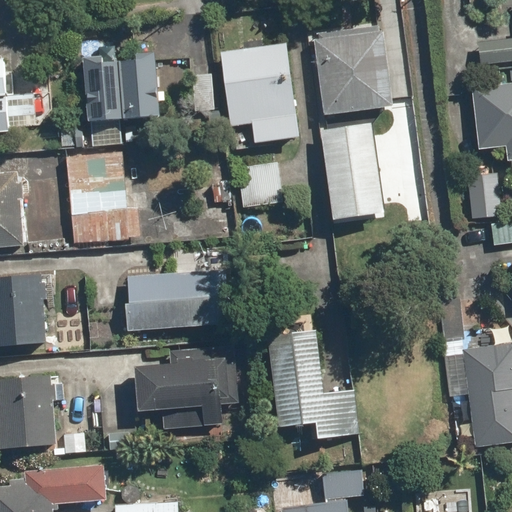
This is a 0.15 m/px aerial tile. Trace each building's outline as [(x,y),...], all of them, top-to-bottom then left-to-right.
[(392,107),(382,25),(314,33),(323,115),(392,107)] [(511,37),(479,41),(482,64),(511,60),(511,37)] [(297,135),(283,41),(281,42),(217,50),(228,124),(250,121),(253,141),(297,135)] [(156,117),(152,52),(79,57),(84,122),(156,117)] [(214,103),(213,74),(194,74),(194,103),(214,103)] [(511,81),(474,86),(481,150),(507,147),(508,160),(511,159),(511,81)] [(384,215),(372,123),(321,129),(333,221),(384,215)] [(143,238),(140,207),(129,208),(124,152),(67,156),(74,243),(143,238)] [(283,203),(280,161),(241,164),(244,206),(283,203)] [(0,247),(24,246),(18,172),(0,173),(0,247)] [(504,217),(500,172),(469,175),(473,220),(504,217)] [(233,182),(210,180),(208,207),(230,209),(233,182)] [(393,194),(395,218),(427,215),(425,191),(393,194)] [(511,243),(511,219),(494,222),(496,245),(511,243)] [(227,323),(223,269),(124,276),(126,303),(121,303),(123,331),(227,323)] [(0,347),(46,344),(41,274),(0,277),(0,347)] [(466,337),(462,298),(442,300),(446,339),(466,337)] [(324,393),(318,330),(268,335),(277,427),(315,423),(317,438),(360,434),(356,390),(324,393)] [(511,341),(464,348),(476,446),(511,441),(511,341)] [(243,402),(238,345),(171,351),(172,364),(134,368),(137,412),(164,410),(166,428),(226,423),(224,403),(243,402)] [(57,444),(52,374),(0,378),(0,443),(0,449),(57,444)] [(88,450),(87,431),(66,432),(67,451),(88,450)] [(108,500),(105,464),(26,470),(27,484),(0,486),(0,511),(54,511),(54,504),(108,500)] [(349,511),(348,498),(305,502),(306,511),(349,511)] [(177,511),(177,501),(113,503),(113,511),(177,511)]
